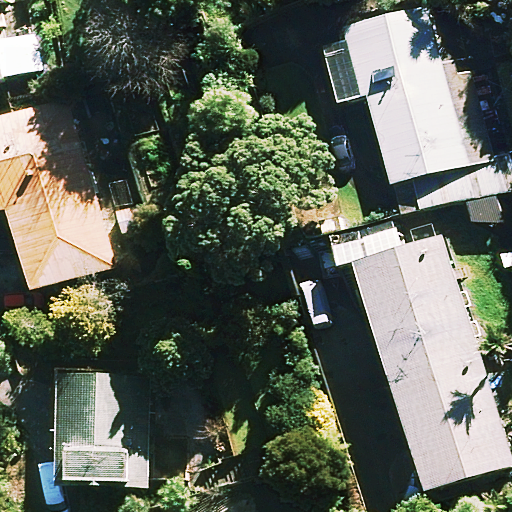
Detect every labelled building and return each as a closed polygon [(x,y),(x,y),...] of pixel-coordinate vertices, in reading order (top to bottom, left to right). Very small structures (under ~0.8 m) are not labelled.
[(0,11),(8,10),(5,0),(0,0),(0,92),(45,82),(34,40),(0,48),(0,11)] [(405,224),(511,195),(511,187),(504,158),(492,162),(470,77),(448,83),(431,15),(327,42),(346,113),(375,105),(405,224)] [(123,279),(72,113),(0,135),(0,231),(19,225),(43,303),(123,279)] [(511,480),(511,457),(445,247),(361,274),(434,505),(511,480)] [(154,502),(154,389),(68,389),(68,502),(154,502)] [(14,476),(21,511),(59,511),(67,510),(58,466),(14,476)]
